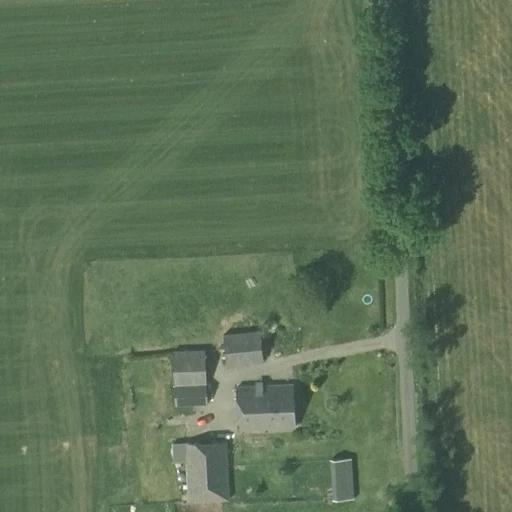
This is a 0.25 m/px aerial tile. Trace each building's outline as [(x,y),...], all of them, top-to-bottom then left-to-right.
[(226,366),(263,363),(260,332),(223,335),(226,366)] [(174,407),(208,406),(205,350),(172,351),(174,407)] [(238,430),(294,428),(292,386),(236,388),(238,430)] [(230,501),(227,441),(171,443),(172,464),(185,463),(187,503),(230,501)] [(331,500),(352,499),(350,459),(329,461),(331,500)]
